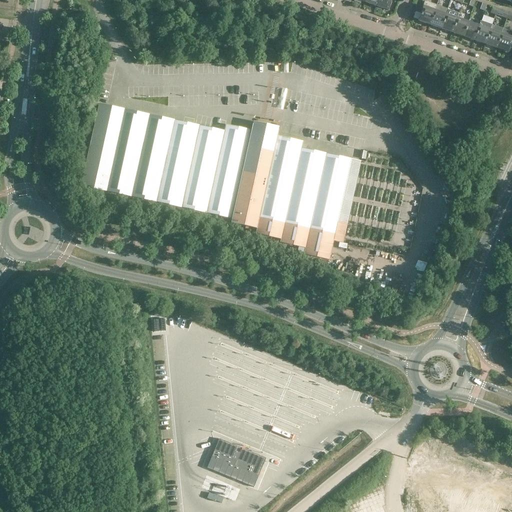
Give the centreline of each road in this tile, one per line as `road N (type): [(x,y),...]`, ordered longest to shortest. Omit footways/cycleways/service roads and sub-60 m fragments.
road 1 (secondary): [(419,356),(269,294),(55,232)]
road 2 (secondary): [(48,253),(262,308),(414,368)]
road 3 (secondary): [(22,86),(8,172),(15,210)]
road 4 (unclassified): [(511,77),(394,34)]
road 5 (secondary): [(35,207),(25,152),(29,85)]
